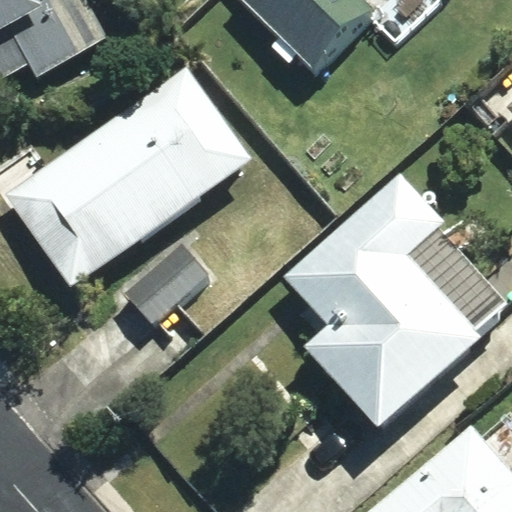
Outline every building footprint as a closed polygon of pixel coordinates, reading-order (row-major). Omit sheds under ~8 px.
[(0,0),(0,84),(30,68),(40,83),(109,44),(83,0),(61,0),(45,9),(39,0),(0,0)] [(240,0),(315,76),(377,16),(360,0),(240,0)] [(9,198),(75,294),(257,167),(191,72),(9,198)] [(310,354),(384,438),(487,348),(411,264),(449,231),(403,180),(288,283),(334,332),(310,354)] [(126,298),(157,332),(213,281),(182,248),(126,298)] [(511,511),(511,473),(475,431),(380,511),(511,511)]
